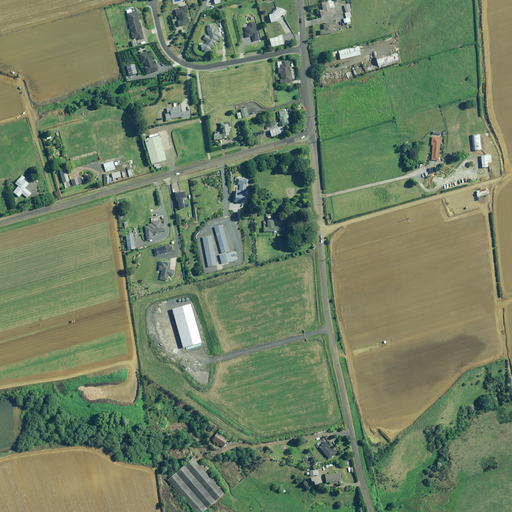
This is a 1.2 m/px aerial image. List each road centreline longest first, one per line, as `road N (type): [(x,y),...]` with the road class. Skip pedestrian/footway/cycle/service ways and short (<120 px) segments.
road 1 (unclassified): [(371,511),(325,306),(306,133)]
road 2 (tertiary): [(0,223),(306,133)]
road 3 (residential): [(303,48),(207,66),(180,62),(162,43),(152,2)]
